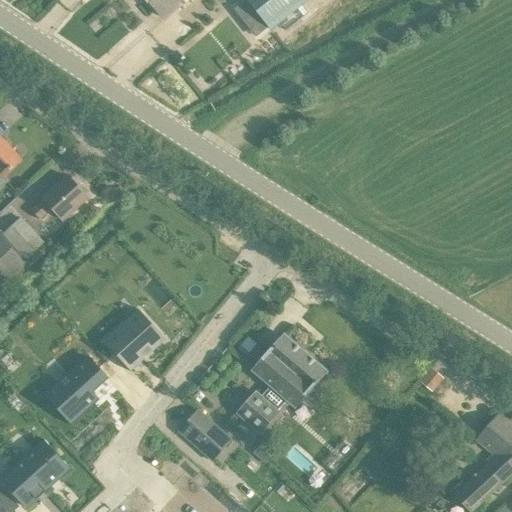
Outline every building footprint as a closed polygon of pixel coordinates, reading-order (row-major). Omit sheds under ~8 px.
[(148,0),(149,1),(150,0),(151,0),(168,19),(189,0),(148,0)] [(251,0),(249,0),(236,11),(258,38),(272,26),(251,0)] [(251,0),(272,26),(274,28),(281,22),(302,6),(309,0),(251,0)] [(302,6),(281,22),(284,26),(288,30),(309,14),(302,6)] [(0,191),(8,183),(3,177),(22,160),(0,136),(0,191)] [(64,219),(89,197),(86,194),(88,192),(82,185),(79,187),(69,176),(45,198),(45,199),(33,210),(41,219),(53,207),(64,219)] [(0,230),(20,213),(11,203),(0,212),(0,230)] [(28,258),(44,243),(22,219),(5,235),(2,231),(0,232),(0,290),(31,262),(28,258)] [(139,310),(104,342),(105,343),(105,342),(131,370),(130,371),(131,372),(144,359),(139,353),(147,346),(160,335),(139,312),(140,311),(139,310)] [(261,397),(256,392),(236,415),(259,436),(280,413),(278,411),(288,400),(295,406),(326,371),(285,335),(254,371),(271,385),(261,397)] [(62,395),(53,403),(71,424),(70,425),(71,426),(100,400),(99,399),(98,400),(92,394),(107,380),(87,357),(54,386),(62,395)] [(431,390),(442,377),(432,370),(422,382),(431,390)] [(179,431),(213,461),(232,440),(198,410),(179,431)] [(511,424),(498,412),(477,437),(497,454),(455,493),(472,511),(511,473),(511,424)] [(43,439),(1,479),(27,508),(71,470),(70,469),(61,477),(50,465),(51,464),(47,460),(46,461),(46,460),(35,449),(44,441),(43,439)] [(265,441),(254,453),(266,464),(277,451),(265,441)] [(406,479),(417,469),(403,456),(393,466),(406,479)] [(511,511),(511,500),(510,499),(496,511),(511,511)]
